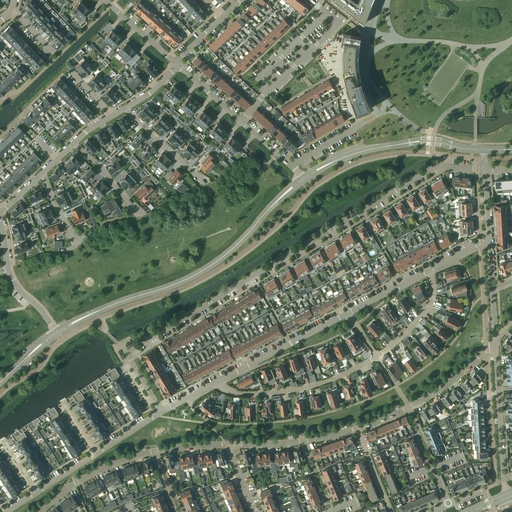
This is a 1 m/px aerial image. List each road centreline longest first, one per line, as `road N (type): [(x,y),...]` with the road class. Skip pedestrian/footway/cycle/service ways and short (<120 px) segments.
road 1 (residential): [(477,170),(436,165),(126,352),(160,411)]
road 2 (tertiary): [(56,333),(180,282),(228,253),(304,177)]
road 3 (residential): [(429,270),(428,307),(351,371),(267,393),(238,393),(216,382)]
road 4 (residential): [(429,270),(216,382)]
road 5 (residential): [(38,511),(113,464),(228,445)]
road 6 (tertiary): [(304,177),(371,148),(420,140),(472,149)]
road 7 (residential): [(356,429),(443,387),(494,339)]
road 8 (residential): [(504,493),(494,339)]
road 9 (residential): [(326,13),(338,24),(240,120)]
road 10 (residential): [(56,333),(12,280),(0,221)]
road 11 (residential): [(228,445),(356,429)]
